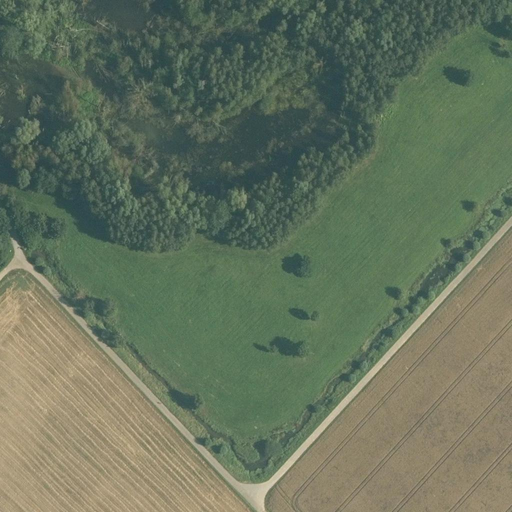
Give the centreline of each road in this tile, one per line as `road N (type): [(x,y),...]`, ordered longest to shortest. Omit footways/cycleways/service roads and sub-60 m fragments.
road 1 (track): [(511,222),(250,500)]
road 2 (track): [(18,258),(250,500)]
